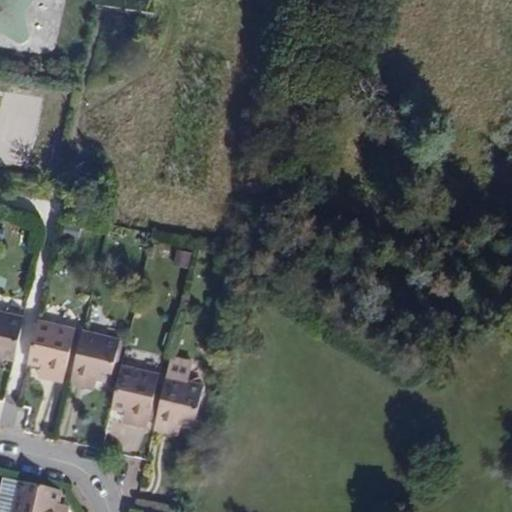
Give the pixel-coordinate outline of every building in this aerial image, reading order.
[(0,357),(12,361),(22,318),(0,312),(0,357)] [(60,382),(72,329),(36,321),(26,364),(40,367),(49,370),(47,379),(60,382)] [(117,340),(81,331),(69,384),(82,387),(85,377),(93,379),(106,383),(117,340)] [(186,362),(169,358),(164,377),(152,430),(166,433),(168,423),(177,425),(191,428),(200,386),(181,381),(186,362)] [(38,377),(47,379),(49,370),(40,367),(38,377)] [(156,375),(118,367),(108,409),(122,412),(132,415),(130,424),(144,428),(156,375)] [(92,389),(93,379),(85,377),(82,387),(92,389)] [(121,422),(130,424),(132,415),(122,412),(121,422)] [(175,435),(177,425),(168,423),(166,433),(175,435)] [(0,511),(9,511),(16,483),(2,479),(0,486),(0,511)] [(55,511),(57,507),(60,493),(16,483),(9,511),(55,511)]
